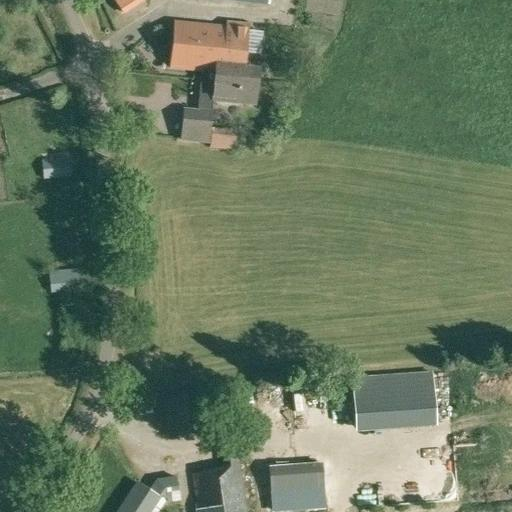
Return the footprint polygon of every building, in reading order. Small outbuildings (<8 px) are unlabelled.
[(176,20),(171,69),(201,72),(198,99),(199,99),(213,100),(256,105),(260,67),(246,66),(250,22),(226,21),(226,24),(176,20)] [(183,108),(180,140),(210,143),(211,129),(213,110),(198,109),(183,108)] [(43,179),(72,177),(70,157),(41,159),(43,179)] [(51,292),(84,289),(81,268),(49,272),(51,292)] [(203,392),(163,399),(169,437),(209,432),(203,392)] [(292,447),(273,456),(281,474),(300,465),(292,447)] [(197,511),(246,511),(237,452),(227,453),(229,468),(192,473),(197,511)] [(158,480),(151,490),(138,481),(116,511),(158,511),(166,501),(180,499),(176,477),(158,480)] [(324,489),(272,493),(273,511),(325,509),(324,489)]
